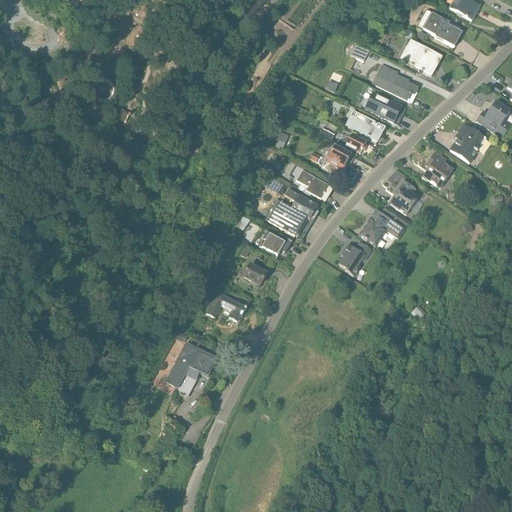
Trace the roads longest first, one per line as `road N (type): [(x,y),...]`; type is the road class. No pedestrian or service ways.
road 1 (residential): [(273,319),(369,182),(511,43)]
road 2 (unclassified): [(188,511),(217,428),(273,319)]
